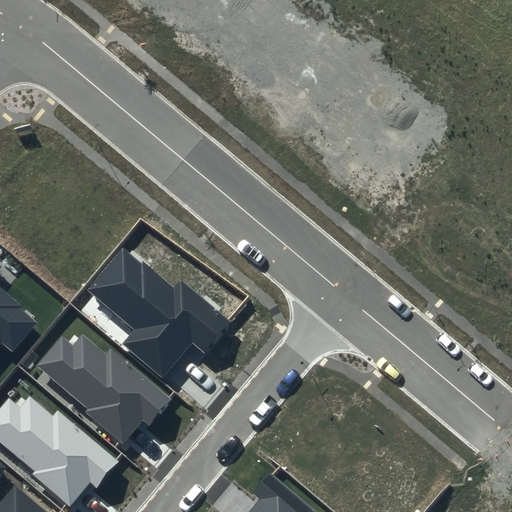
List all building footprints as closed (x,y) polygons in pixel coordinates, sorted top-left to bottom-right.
[(173,288),(123,247),(87,290),(134,329),(122,344),(163,378),(192,343),(204,353),(230,322),(180,280),(173,288)] [(0,267),(1,267),(0,265),(0,343),(1,343),(13,353),(40,319),(0,287),(0,267)] [(72,345),(62,337),(37,367),(87,408),(86,412),(124,444),(143,421),(149,427),(172,399),(109,347),(105,353),(82,333),(72,345)] [(52,416),(29,397),(20,408),(8,399),(0,408),(0,441),(36,471),(33,475),(71,506),(89,484),(98,491),(122,461),(58,409),(52,416)] [(0,475),(6,469),(0,464),(0,511),(48,511),(14,483),(0,500),(0,475)] [(317,511),(269,471),(251,492),(259,499),(248,511),(317,511)]
